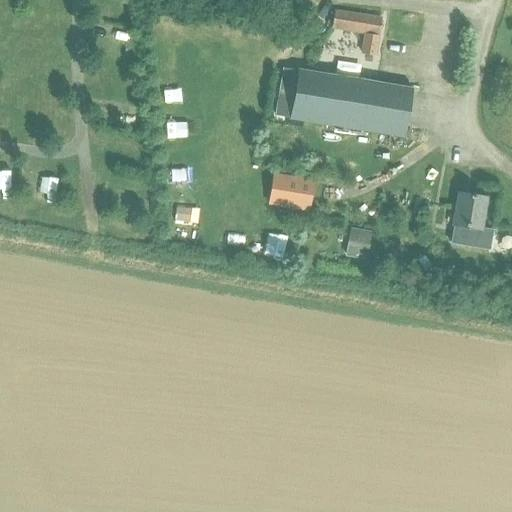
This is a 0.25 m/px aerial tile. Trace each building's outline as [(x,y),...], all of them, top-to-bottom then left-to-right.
[(377,35),(380,19),(332,12),(330,28),(366,33),(366,35),(363,35),(360,54),(373,56),(376,37),(374,36),(374,34),(377,35)] [(151,71),(181,71),(181,52),(151,52),(151,71)] [(506,80),(508,70),(497,68),(495,78),(506,80)] [(275,117),(289,119),(289,120),(403,138),(411,89),(296,71),(283,69),(275,117)] [(116,110),(117,96),(104,96),(104,110),(116,110)] [(160,134),(180,130),(176,112),(157,115),(160,134)] [(34,193),(34,177),(18,178),(19,193),(34,193)] [(312,182),(285,177),(280,208),(307,212),(312,182)] [(167,204),(184,201),(182,183),(164,186),(167,204)] [(458,193),(453,226),(455,227),(452,243),(488,250),(492,230),(481,228),(486,197),(458,193)] [(351,229),(346,256),(366,260),(371,233),(351,229)] [(258,232),(260,257),(275,255),(272,231),(258,232)] [(214,246),(236,247),(237,236),(215,234),(214,246)] [(459,279),(457,287),(468,289),(469,280),(459,279)]
